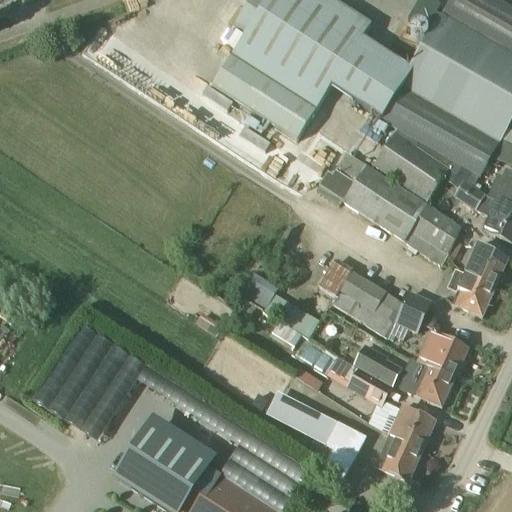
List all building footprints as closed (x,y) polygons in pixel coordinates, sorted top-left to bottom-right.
[(511,124),(511,13),(489,0),(452,0),(442,19),(432,14),(423,28),(434,34),(411,73),(363,42),(371,30),(324,0),(251,0),(232,30),(246,39),(212,91),(297,145),(332,91),(382,123),(381,125),(418,146),(416,151),(450,174),(465,184),(474,190),(480,181),(500,145),(511,124)] [(511,133),(508,132),(500,145),(511,149),(511,133)] [(427,208),(448,177),(450,174),(416,151),(396,137),(373,170),(427,208)] [(461,231),(347,157),(320,140),(303,168),(277,150),(263,173),(311,202),(319,189),(344,205),(344,206),(405,246),(441,270),(461,231)] [(497,179),(488,199),(498,204),(496,207),(511,213),(511,177),(506,175),(503,182),(497,179)] [(474,190),(465,184),(454,201),(475,215),(490,222),(483,236),(511,249),(511,213),(496,207),(498,204),(488,199),(486,198),(474,190)] [(476,248),(463,279),(496,293),(509,262),(476,248)] [(351,278),(340,296),(373,317),(387,297),(353,275),(351,278)] [(242,298),(266,312),(273,298),(278,291),(254,276),(242,298)] [(496,293),(463,279),(451,309),(484,323),(496,293)] [(409,296),(404,308),(394,328),(416,339),(421,328),(421,329),(425,321),(430,306),(409,296)] [(425,321),(421,329),(432,333),(435,326),(425,321)] [(292,354),(301,338),(279,324),(269,341),(292,354)] [(81,327),(37,408),(103,444),(147,363),(81,327)] [(424,369),(456,383),(469,353),(434,337),(420,367),(424,369)] [(401,374),(365,355),(358,369),(372,376),(371,377),(394,389),(401,374)] [(391,393),(357,374),(358,374),(337,360),(327,378),(348,391),(349,388),(383,408),(391,393)] [(424,369),(420,367),(410,362),(401,381),(404,382),(399,393),(442,413),(456,383),(424,369)] [(317,394),(321,387),(300,373),(295,380),(317,394)] [(337,429),(336,430),(283,401),(272,420),(326,449),(356,464),(366,444),(337,429)] [(389,440),(388,442),(422,457),(437,424),(402,409),(396,423),(389,420),(382,437),(389,440)] [(270,511),(210,472),(150,434),(119,481),(165,511),(270,511)] [(422,457),(388,442),(375,471),(409,487),(422,457)]
